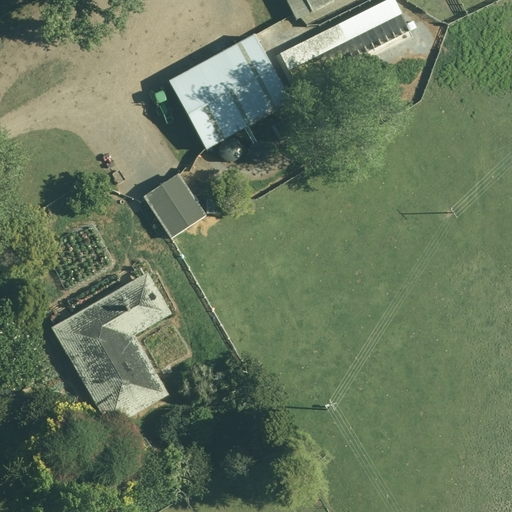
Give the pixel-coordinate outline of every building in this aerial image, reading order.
[(340,0),(285,0),(296,21),(340,0)] [(395,0),(386,0),(286,49),(295,69),(403,17),(395,0)] [(255,38),(170,82),(207,152),(291,108),(255,38)] [(202,219),(176,178),(146,196),(172,238),(202,219)] [(115,426),(132,417),(142,435),(159,425),(149,408),(166,398),(132,338),(170,317),(149,279),(61,328),(115,426)]
